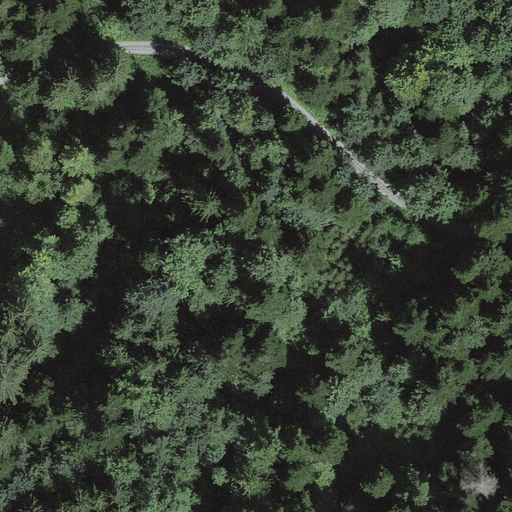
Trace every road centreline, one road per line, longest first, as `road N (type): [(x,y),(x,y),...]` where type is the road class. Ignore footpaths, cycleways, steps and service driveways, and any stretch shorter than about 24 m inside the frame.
road 1 (track): [(511,237),(429,218),(368,176),(276,91),(210,60),(147,48),(76,50),(0,78)]
road 2 (track): [(365,0),(511,107)]
